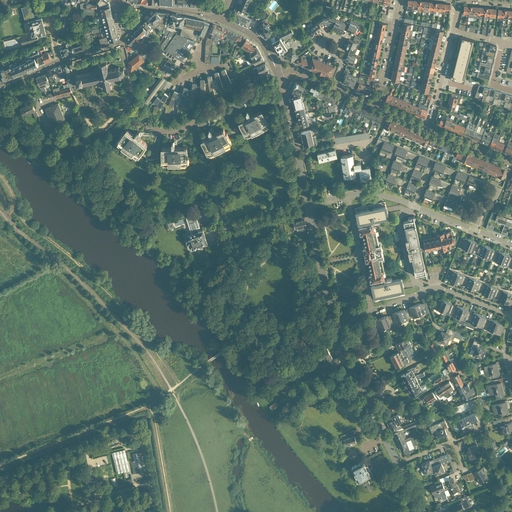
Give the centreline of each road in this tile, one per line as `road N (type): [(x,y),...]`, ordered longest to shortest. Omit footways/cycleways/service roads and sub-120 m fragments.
road 1 (track): [(157,511),(146,452),(128,436),(0,481)]
road 2 (residential): [(397,464),(335,328)]
road 3 (residential): [(147,126),(187,125),(252,95),(285,95)]
road 4 (residential): [(123,34),(121,42),(0,86)]
road 5 (residential): [(335,328),(308,204)]
